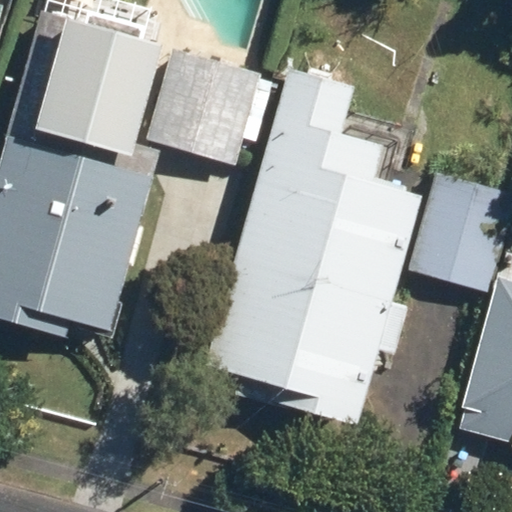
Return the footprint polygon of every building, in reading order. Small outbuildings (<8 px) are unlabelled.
[(151,41),(67,12),(50,116),(128,143),(151,41)] [(238,76),(182,49),(155,133),(214,151),(238,76)] [(344,86),(294,71),(205,362),(354,407),(417,203),(368,181),(377,149),(333,124),(344,86)] [(151,193),(8,138),(0,167),(0,299),(115,330),(151,193)] [(508,192),(436,175),(414,272),(485,288),(508,192)] [(511,269),(507,268),(462,422),(511,435),(511,269)] [(476,447),(443,446),(442,509),(475,510),(476,447)]
